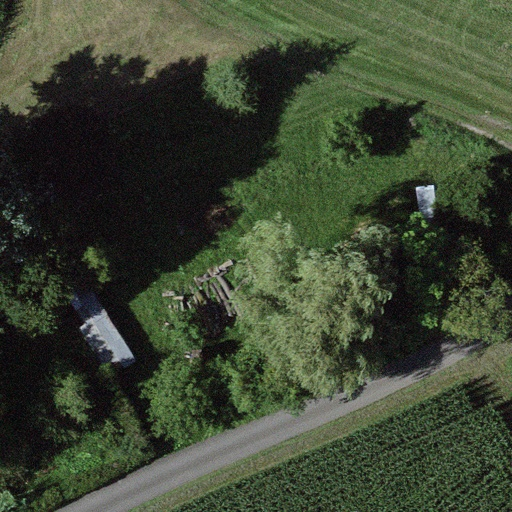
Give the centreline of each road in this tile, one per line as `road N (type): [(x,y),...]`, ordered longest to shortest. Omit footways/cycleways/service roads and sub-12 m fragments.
road 1 (unclassified): [(96,511),(486,342),(511,319)]
road 2 (track): [(511,149),(232,32),(188,0)]
